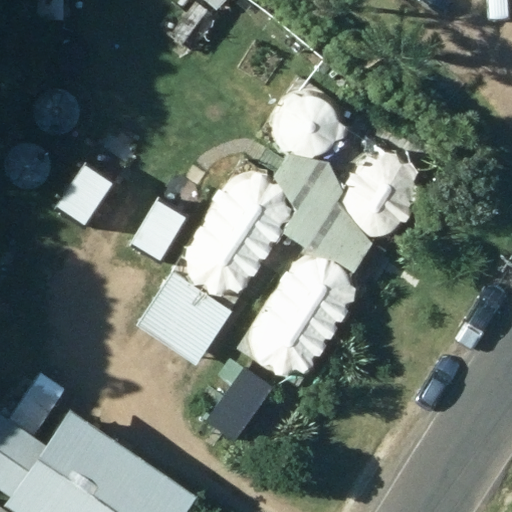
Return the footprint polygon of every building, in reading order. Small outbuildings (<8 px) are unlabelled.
[(225,0),(197,0),(214,14),(225,0)] [(53,67),(56,71),(62,76),(67,78),(72,80),(78,81),(83,81),(88,80),(94,77),(98,75),(102,71),(106,67),(108,62),(110,57),(111,51),(111,46),(110,40),(108,35),(105,30),(101,26),(97,23),(92,20),(87,18),(82,17),(76,18),(71,18),(66,20),(61,23),(57,27),(53,31),(50,35),(49,41),(48,46),(48,52),(48,57),(50,62),(53,67)] [(274,152),(278,157),(283,161),(284,162),(290,165),(297,167),(303,168),(310,168),(317,167),(324,164),(330,161),(335,156),(339,151),(343,145),(345,138),(346,131),(346,124),(345,117),(342,111),(339,105),(334,100),(328,95),(322,92),(316,90),(309,88),(302,89),(295,90),(289,92),(283,96),(277,101),(273,106),(270,112),(267,119),(266,126),(266,133),(268,140),(270,146),(274,152)] [(345,192),(320,179),(283,246),(308,259),(345,192)] [(217,200),(215,203),(177,272),(230,310),(279,243),(281,240),(282,237),(283,233),(284,230),(284,227),(285,223),(285,220),(284,217),(283,213),(282,210),(281,207),(279,204),(278,201),(275,199),(273,196),(271,194),(268,192),(265,190),(262,189),(259,187),(256,186),(252,186),(249,185),(246,185),(242,186),(239,186),(236,187),(232,188),(229,190),(226,191),(224,193),(221,196),(219,198),(217,200)] [(193,221),(152,196),(118,253),(159,278),(193,221)] [(374,243),(339,221),(315,257),(350,280),(374,243)] [(296,280),(294,282),(249,348),(249,350),(249,352),(250,353),(250,355),(251,357),(251,358),(252,360),(253,361),(254,363),(255,365),(256,366),(257,367),(258,369),(259,370),(260,371),(261,373),(263,374),(264,375),(265,376),(267,377),(268,378),(270,378),(272,379),(273,380),(275,380),(276,381),(278,381),(280,382),(282,382),(283,382),(285,382),(287,382),(289,382),(290,382),(292,382),(342,324),(343,322),(345,320),(346,317),(347,315),(348,312),(349,309),(349,306),(350,304),(349,301),(349,298),(348,295),(347,293),(346,290),(345,288),(344,285),(342,283),(340,281),(338,279),(336,277),(333,276),(331,275),(328,274),(325,273),(322,272),(320,272),(317,272),(314,272),(311,273),(309,273),(306,274),(303,275),(301,277),(299,278),(296,280)] [(170,281),(137,327),(190,365),(223,320),(170,281)] [(275,395),(245,374),(201,436),(231,457),(275,395)] [(79,419),(2,416),(0,447),(77,451),(79,419)] [(41,511),(87,474),(70,454),(2,511),(41,511)]
